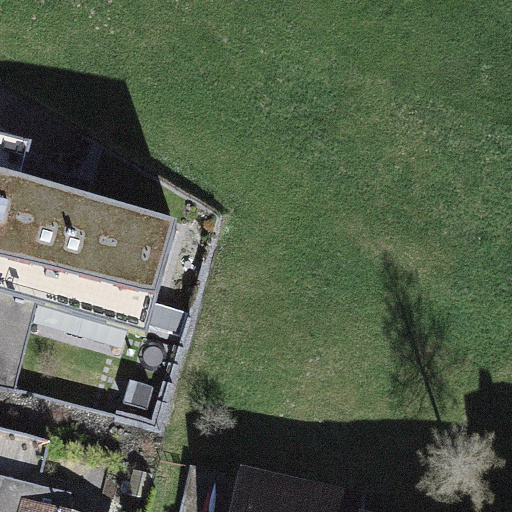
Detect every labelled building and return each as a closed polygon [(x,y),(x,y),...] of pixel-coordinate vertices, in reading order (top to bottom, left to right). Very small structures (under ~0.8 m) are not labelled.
[(34,144),(0,134),(0,225),(10,229),(34,144)] [(181,222),(39,182),(4,309),(146,348),(181,222)] [(0,393),(14,397),(34,317),(0,308),(0,393)] [(394,511),(235,475),(226,511),(394,511)] [(61,511),(14,499),(10,511),(61,511)]
